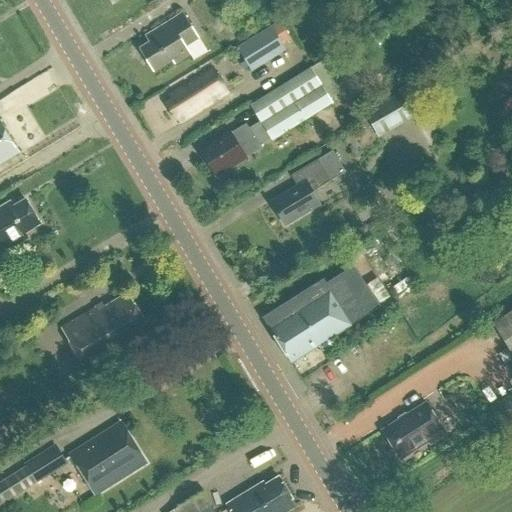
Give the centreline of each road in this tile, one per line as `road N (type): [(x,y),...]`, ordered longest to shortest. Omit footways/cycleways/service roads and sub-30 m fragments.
road 1 (secondary): [(348,511),(41,0)]
road 2 (track): [(355,511),(511,415)]
